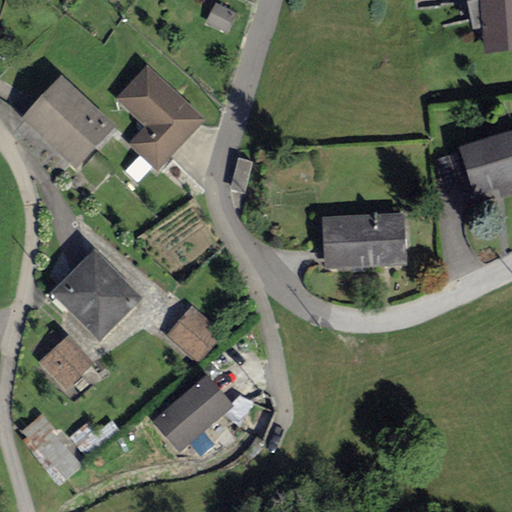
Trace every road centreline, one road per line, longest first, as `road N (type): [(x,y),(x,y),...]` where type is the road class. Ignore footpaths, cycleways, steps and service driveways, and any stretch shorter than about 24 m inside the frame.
road 1 (residential): [(268,0),(216,194),(224,220),(278,285),(323,314),(371,322),(415,312),(511,268)]
road 2 (residential): [(0,135),(30,222),(2,405),(27,511)]
